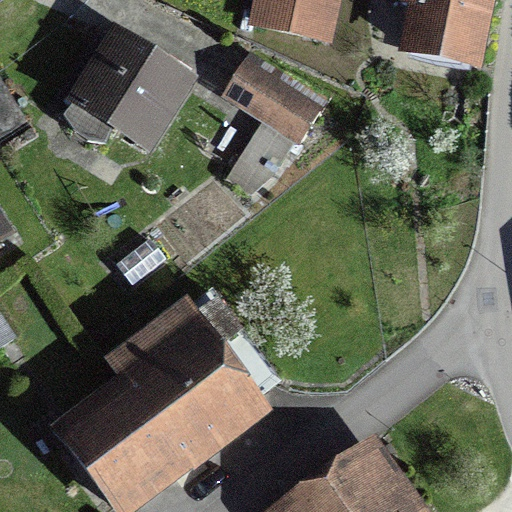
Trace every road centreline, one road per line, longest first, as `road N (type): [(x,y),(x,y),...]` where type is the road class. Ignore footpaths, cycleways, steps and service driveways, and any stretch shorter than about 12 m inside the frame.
road 1 (residential): [(491,311),(241,511)]
road 2 (residential): [(511,131),(491,311)]
